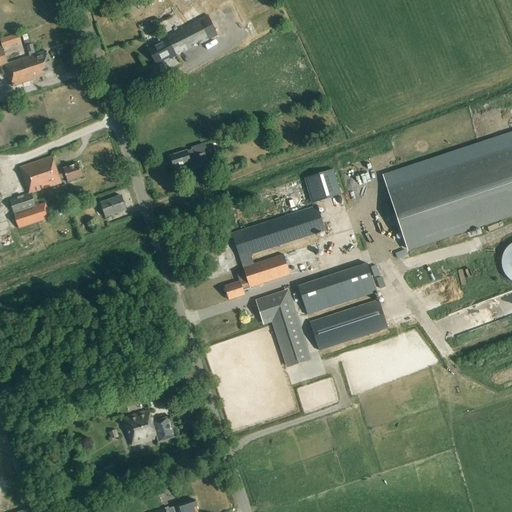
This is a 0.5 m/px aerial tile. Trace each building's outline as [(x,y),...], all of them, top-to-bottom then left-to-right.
[(169,0),(181,24),(194,17),(185,0),(169,0)] [(200,20),(147,48),(157,66),(208,40),(208,39),(210,38),(200,20)] [(27,35),(21,37),(24,46),(30,45),(27,35)] [(9,37),(0,39),(0,41),(2,49),(12,46),(9,37)] [(0,49),(0,66),(3,65),(8,80),(10,80),(12,86),(41,77),(41,74),(52,71),(46,54),(45,52),(35,55),(32,45),(26,47),(29,57),(7,64),(2,49),(0,49)] [(174,168),(190,163),(190,162),(196,161),(199,169),(208,166),(204,155),(207,154),(204,144),(191,148),(191,151),(187,152),(187,151),(170,157),(174,168)] [(511,147),(387,188),(407,251),(511,217),(511,147)] [(82,177),(78,165),(63,170),(63,171),(57,173),(52,158),(19,169),(28,195),(9,202),(18,230),(50,219),(45,204),(35,208),(31,194),(61,185),(59,180),(66,178),(67,182),(82,177)] [(332,170),(304,179),(312,204),(340,195),(332,170)] [(126,211),(121,196),(98,204),(104,219),(126,211)] [(238,283),(224,288),(229,301),(244,296),(243,292),(250,290),(250,289),(289,276),(283,256),(253,266),(250,255),(324,231),(316,206),(232,234),(244,273),(236,275),(238,283)] [(511,243),(511,244),(510,245),(509,246),(508,247),(507,248),(506,249),(505,250),(504,252),(503,253),(503,255),(502,256),(502,258),(501,259),(501,261),(501,262),(501,264),(501,265),(501,267),(502,268),(502,270),(503,271),(503,273),(504,274),(505,276),(506,277),(507,279),(509,280),(510,281),(511,282),(511,243)] [(208,252),(211,262),(217,260),(214,250),(208,252)] [(367,264),(298,287),(307,315),(376,293),(367,264)] [(310,360),(288,291),(255,302),(263,326),(271,323),(286,368),(310,360)] [(378,301),(310,323),(319,351),(387,329),(378,301)] [(464,311),(450,318),(456,330),(470,324),(464,311)] [(142,388),(145,401),(160,396),(156,383),(142,388)] [(174,438),(167,418),(152,423),(148,412),(123,420),(132,447),(157,439),(158,443),(174,438)] [(116,430),(108,433),(111,440),(118,438),(116,430)] [(99,493),(111,489),(109,482),(97,486),(99,493)] [(197,510),(194,501),(177,506),(177,507),(166,510),(165,509),(156,511),(196,511),(196,510),(197,510)]
